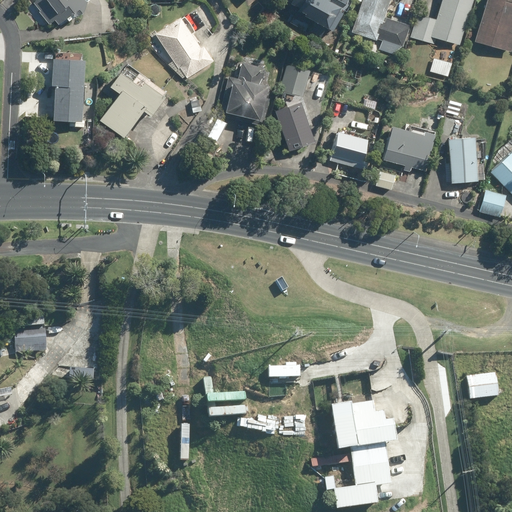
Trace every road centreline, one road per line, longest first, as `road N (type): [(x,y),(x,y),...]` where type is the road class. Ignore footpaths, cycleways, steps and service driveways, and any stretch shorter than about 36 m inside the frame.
road 1 (primary): [(142,205),(511,279)]
road 2 (residential): [(0,13),(12,41),(6,202)]
road 3 (residential): [(0,254),(127,241),(142,205)]
road 4 (primary): [(6,202),(142,205)]
